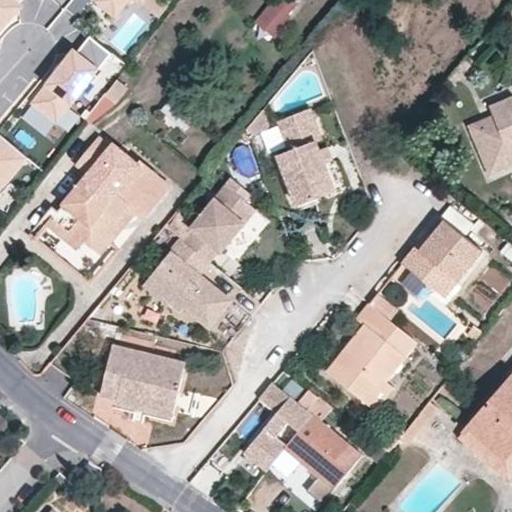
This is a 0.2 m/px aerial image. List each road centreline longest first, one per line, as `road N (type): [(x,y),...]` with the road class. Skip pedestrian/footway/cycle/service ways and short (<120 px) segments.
road 1 (residential): [(412,189),(167,488)]
road 2 (residential): [(63,421),(167,488)]
